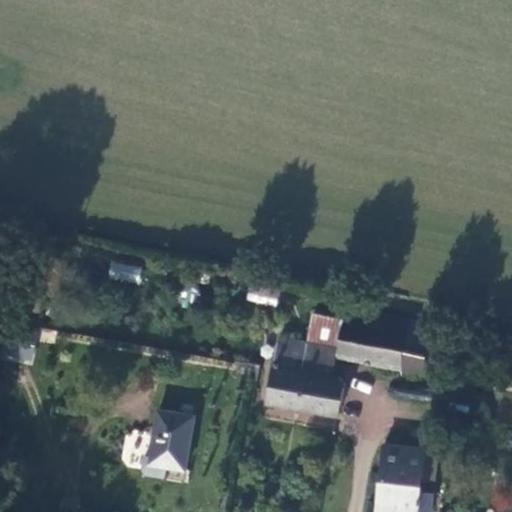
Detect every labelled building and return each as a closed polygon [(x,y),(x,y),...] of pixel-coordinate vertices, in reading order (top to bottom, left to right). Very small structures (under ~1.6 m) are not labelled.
[(111,262),(108,278),(140,282),(142,267),(111,262)] [(245,301),(276,306),(279,289),(248,284),(245,301)] [(416,332),(419,318),(331,300),(328,314),(312,311),(306,338),(277,335),(271,360),(261,402),(337,414),(344,375),(331,373),(335,356),(401,369),(402,366),(422,371),(428,334),(416,332)] [(11,359),(31,363),(34,346),(14,342),(11,359)] [(182,469),(192,411),(153,403),(145,449),(140,449),(137,466),(142,472),(161,475),(163,466),(182,469)] [(428,511),(431,490),(417,488),(418,476),(423,446),(379,439),(375,475),(371,511),(428,511)] [(418,476),(433,479),(437,448),(423,446),(418,476)] [(489,507),(506,511),(509,511),(511,502),(511,486),(496,482),(489,507)]
